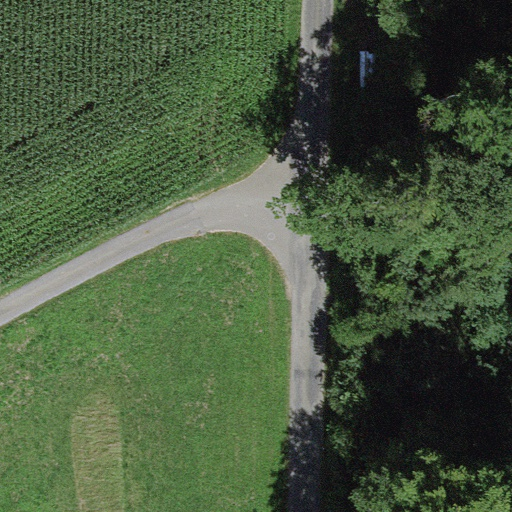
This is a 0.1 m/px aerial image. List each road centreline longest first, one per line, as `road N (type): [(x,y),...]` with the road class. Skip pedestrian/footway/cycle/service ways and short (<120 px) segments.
road 1 (unclassified): [(299,511),(294,199),(309,0)]
road 2 (track): [(294,199),(152,223),(0,304)]
